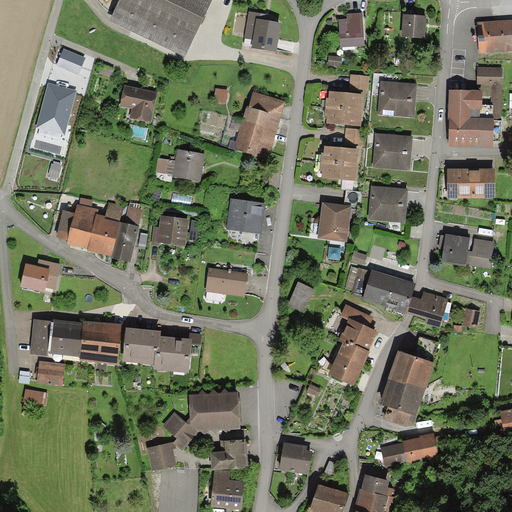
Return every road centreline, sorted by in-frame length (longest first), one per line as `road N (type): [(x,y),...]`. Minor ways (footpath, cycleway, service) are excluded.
road 1 (residential): [(351,443),(420,277),(437,150)]
road 2 (residential): [(307,24),(268,328)]
road 3 (residential): [(268,328),(170,315),(3,209)]
road 4 (residential): [(3,209),(60,0)]
road 5 (residential): [(15,363),(3,209)]
road 6 (residential): [(437,150),(448,2)]
